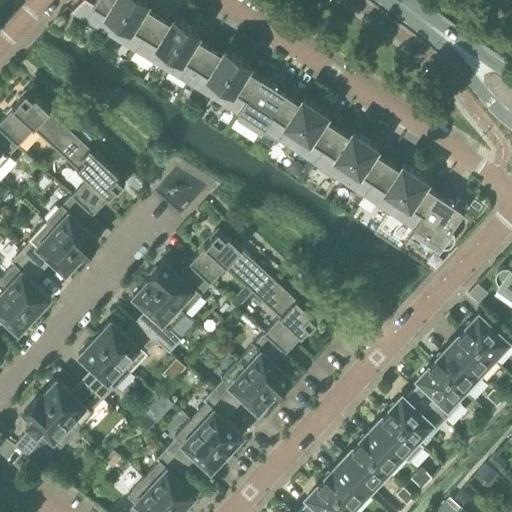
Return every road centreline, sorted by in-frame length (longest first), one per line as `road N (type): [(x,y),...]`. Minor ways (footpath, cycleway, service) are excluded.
road 1 (residential): [(511,211),(233,511)]
road 2 (residential): [(203,0),(511,188)]
road 3 (residential): [(0,406),(165,220)]
road 4 (secondary): [(381,0),(441,43),(511,122)]
road 5 (secondary): [(511,79),(406,0)]
